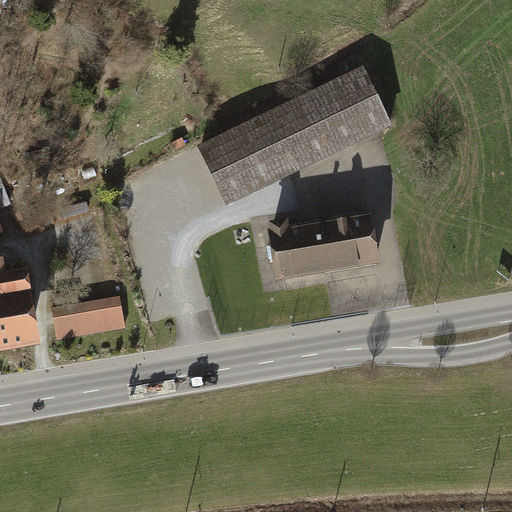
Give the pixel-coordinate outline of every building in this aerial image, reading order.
[(359,74),(196,152),(225,213),(388,134),(359,74)] [(48,150),(24,155),(25,163),(50,158),(48,150)] [(43,178),(32,184),(36,190),(47,184),(43,178)] [(88,203),(62,210),(65,219),(90,212),(88,203)] [(288,225),(270,228),(279,285),(380,268),(372,218),(289,232),(288,225)] [(0,359),(46,351),(32,275),(10,279),(8,264),(0,264),(0,359)] [(55,296),(57,309),(81,305),(78,292),(55,296)] [(57,309),(53,310),(59,342),(127,330),(121,298),(81,305),(57,309)]
